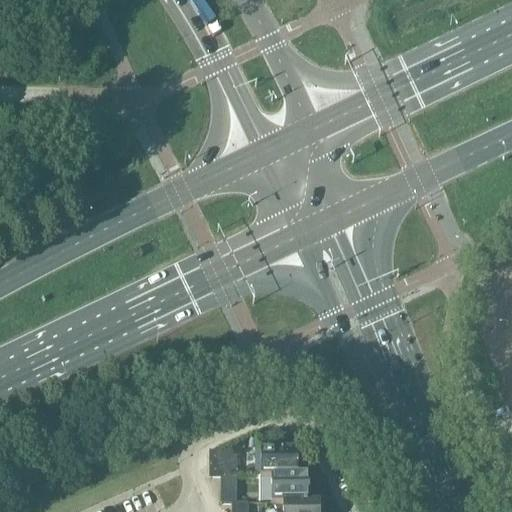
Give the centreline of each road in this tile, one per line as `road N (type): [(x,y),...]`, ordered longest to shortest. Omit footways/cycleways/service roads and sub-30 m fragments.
road 1 (secondary): [(0,377),(297,237)]
road 2 (tertiary): [(462,511),(342,215)]
road 3 (tertiary): [(297,237),(424,511)]
road 4 (secondary): [(260,157),(0,289)]
road 5 (secondary): [(511,35),(309,133)]
road 6 (secondary): [(342,215),(511,135)]
road 7 (tertiary): [(178,0),(260,157)]
road 8 (residential): [(361,511),(319,428),(288,412),(254,414)]
road 9 (tertiary): [(309,133),(245,0)]
road 10 (residential): [(204,503),(190,446),(254,414)]
